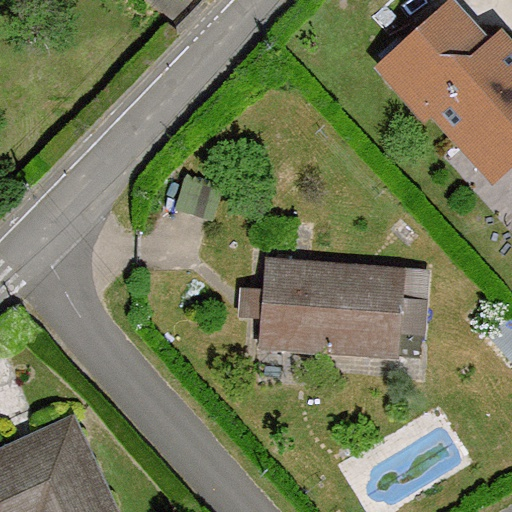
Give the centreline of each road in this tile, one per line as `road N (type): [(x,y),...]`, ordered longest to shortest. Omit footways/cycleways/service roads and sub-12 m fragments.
road 1 (residential): [(34,232),(115,364),(251,511)]
road 2 (residential): [(255,0),(34,232)]
